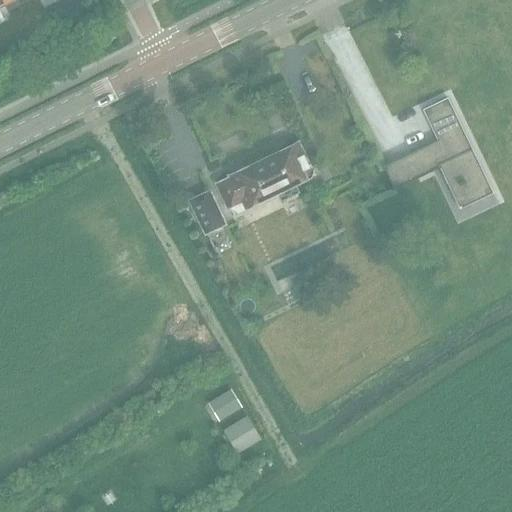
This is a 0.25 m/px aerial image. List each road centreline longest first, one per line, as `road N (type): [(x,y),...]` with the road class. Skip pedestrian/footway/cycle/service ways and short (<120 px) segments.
road 1 (secondary): [(0,143),(164,61)]
road 2 (secondary): [(164,61),(290,0)]
